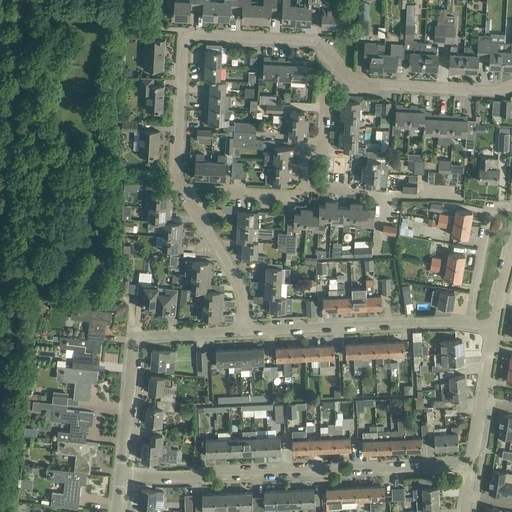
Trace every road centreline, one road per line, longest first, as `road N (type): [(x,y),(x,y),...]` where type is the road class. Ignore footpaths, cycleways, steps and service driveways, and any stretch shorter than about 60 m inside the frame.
road 1 (residential): [(120,473),(470,466)]
road 2 (residential): [(243,330),(243,293),(180,181),(188,39)]
road 3 (residential): [(120,473),(133,339),(243,330)]
road 4 (residential): [(243,330),(469,326)]
road 5 (residential): [(511,88),(366,84),(343,74)]
road 6 (residential): [(343,74),(313,43),(188,39)]
road 7 (residential): [(458,198),(304,184)]
road 8 (residential): [(469,326),(489,217),(511,207)]
road 9 (residential): [(304,184),(306,148),(321,137),(324,92),(343,74)]
